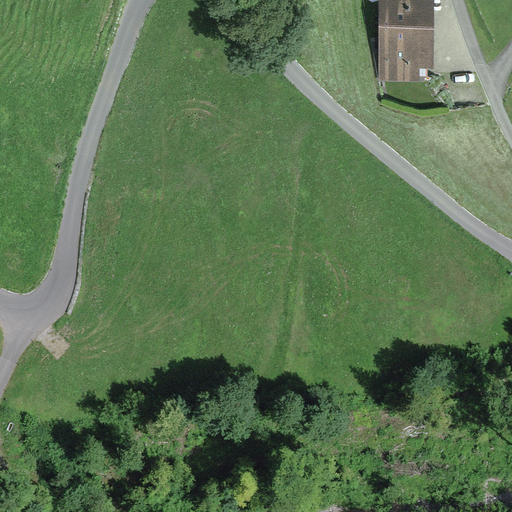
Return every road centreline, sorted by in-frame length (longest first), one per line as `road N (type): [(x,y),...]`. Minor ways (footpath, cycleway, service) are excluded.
road 1 (unclassified): [(0,306),(30,318),(60,294),(82,158),(138,0)]
road 2 (unclassified): [(236,0),(327,102),(511,251)]
